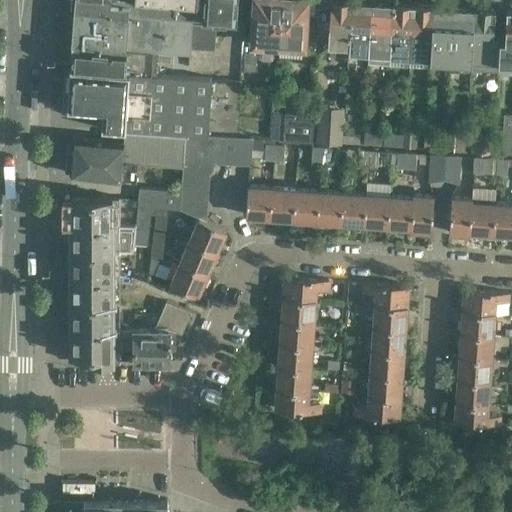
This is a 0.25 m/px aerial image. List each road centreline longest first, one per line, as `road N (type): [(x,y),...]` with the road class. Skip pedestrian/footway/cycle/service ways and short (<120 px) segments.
road 1 (residential): [(436,266),(249,257),(183,391)]
road 2 (secondary): [(19,259),(22,0)]
road 3 (residential): [(10,460),(181,460)]
road 4 (residential): [(183,391),(13,386)]
road 5 (residential): [(425,412),(436,266)]
road 6 (secondary): [(13,386),(19,259)]
